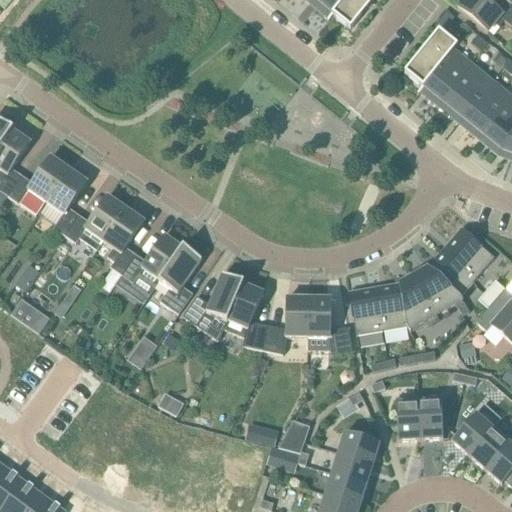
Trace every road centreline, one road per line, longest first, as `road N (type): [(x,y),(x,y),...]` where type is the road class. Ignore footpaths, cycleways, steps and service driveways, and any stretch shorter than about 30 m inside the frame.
road 1 (residential): [(441,173),(397,231),(346,256),(259,253),(0,74)]
road 2 (residential): [(133,511),(89,495),(0,429)]
road 3 (residential): [(347,88),(232,0)]
road 4 (residential): [(441,173),(347,88)]
